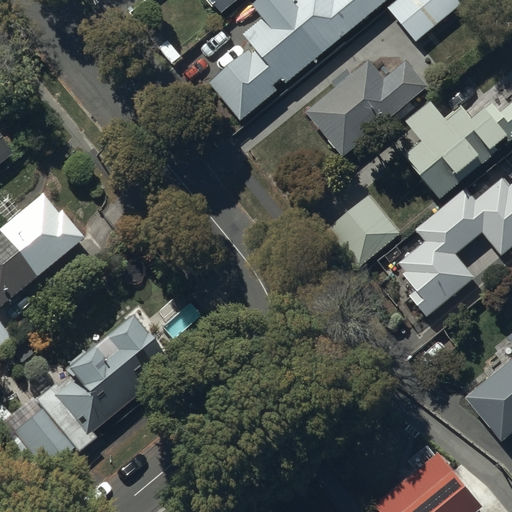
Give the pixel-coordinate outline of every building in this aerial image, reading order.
[(206,0),(221,17),(240,0),(206,0)] [(286,0),(269,0),(254,12),(263,24),(244,38),(254,53),(210,87),(239,126),(279,96),(275,91),(282,86),(285,89),(392,0),(293,0),(290,4),(286,0)] [(462,0),(403,0),(389,11),(417,45),(467,5),(462,0)] [(511,29),(462,68),(470,77),(467,79),(484,99),(511,75),(511,29)] [(336,93),(307,116),(344,162),(430,91),(407,64),(384,82),(369,64),(353,78),(350,74),(332,88),(336,93)] [(404,160),(442,204),(511,145),(511,108),(501,118),(493,108),(474,124),(461,109),(444,123),(433,109),(408,131),(421,146),(404,160)] [(428,321),(475,281),(456,259),(482,237),(502,261),(511,252),(511,192),(509,195),(501,185),(477,204),(467,192),(417,234),(427,245),(400,268),(407,277),(403,280),(415,294),(409,299),(428,321)] [(0,308),(81,243),(59,216),(54,219),(39,200),(0,231),(0,308)] [(91,438),(167,379),(126,322),(82,356),(80,355),(68,365),(71,369),(61,378),(65,383),(34,407),(41,415),(12,438),(42,476),(73,453),(77,458),(96,444),(91,438)] [(504,433),(511,425),(511,324),(509,327),(511,330),(511,349),(466,388),(504,433)] [(0,348),(8,342),(0,332),(0,348)] [(439,448),(376,501),(384,511),(472,511),(484,503),(439,448)] [(336,511),(328,502),(316,511),(336,511)]
